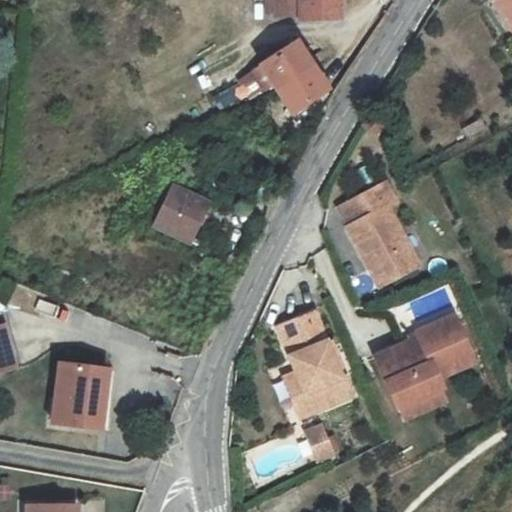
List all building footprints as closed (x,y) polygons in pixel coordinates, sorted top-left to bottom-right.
[(276,0),(277,9),(301,7),(303,19),(339,13),(337,0),(276,0)] [(511,0),(495,0),(494,1),(511,28),(511,0)] [(297,40),(258,64),(272,84),(279,93),(291,112),(329,88),(297,40)] [(272,84),(258,64),(248,71),(262,90),(272,84)] [(230,87),(212,95),(218,109),(236,101),(230,87)] [(253,197),(262,202),(275,181),(266,176),(253,197)] [(163,224),(198,237),(214,196),(179,183),(163,224)] [(342,234),(363,282),(374,278),(380,293),(414,278),(386,216),(396,212),(388,193),(343,212),(351,231),(342,234)] [(374,278),(363,282),(369,297),(380,293),(374,278)] [(392,416),(433,398),(428,386),(467,369),(444,327),(410,342),(415,353),(371,372),(392,416)] [(269,347),(291,391),(299,408),(285,415),(294,434),(354,409),(345,390),(339,394),(309,330),(269,347)] [(0,387),(30,377),(15,335),(0,340),(0,387)] [(71,427),(118,429),(120,367),(73,365),(71,427)] [(277,398),(285,415),(299,408),(291,391),(277,398)] [(440,412),(433,398),(392,416),(397,429),(440,412)] [(312,461),(325,455),(319,441),(306,448),(312,461)] [(331,468),(325,455),(312,461),(317,474),(331,468)] [(32,511),(79,511),(80,504),(33,503),(32,511)]
